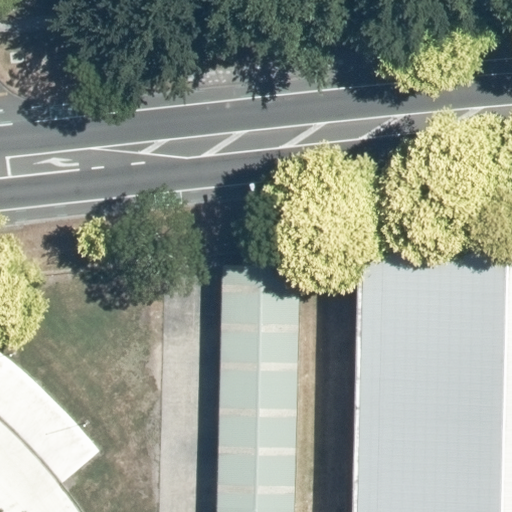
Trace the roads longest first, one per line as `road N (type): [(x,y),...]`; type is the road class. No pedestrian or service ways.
road 1 (secondary): [(0,141),(511,80)]
road 2 (secondary): [(511,138),(0,196)]
